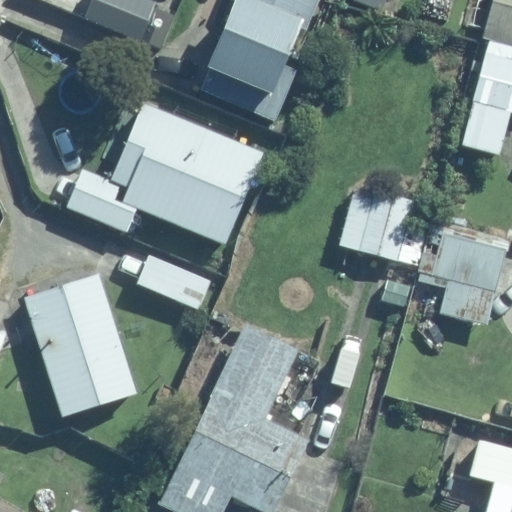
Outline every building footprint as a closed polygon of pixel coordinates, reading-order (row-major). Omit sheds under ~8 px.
[(127,0),(59,0),(117,24),(127,0)] [(321,0),(238,0),(204,89),(279,118),(299,66),(290,61),(305,24),(311,26),(321,0)] [(511,0),(487,0),(478,40),(511,47),(511,0)] [(511,47),(478,40),(455,147),(504,158),(511,122),(511,47)] [(266,148),(145,99),(141,111),(122,103),(100,157),(118,163),(112,175),(130,182),(125,198),(139,205),(229,242),(266,148)] [(121,182),(83,165),(68,204),(129,229),(139,205),(125,198),(116,196),(121,182)] [(347,189),(333,249),(397,264),(411,205),(347,189)] [(487,328),(505,252),(429,234),(418,283),(442,288),(435,316),(487,328)] [(214,276),(150,252),(139,279),(201,306),(214,276)] [(139,390),(99,271),(26,295),(64,414),(139,390)] [(297,348),(247,325),(163,510),(168,511),(223,511),(229,499),(257,511),(276,511),(308,442),(263,422),(297,348)] [(0,354),(8,330),(0,326),(0,354)] [(511,511),(511,448),(478,439),(467,481),(495,488),(489,511),(511,511)] [(0,484),(7,469),(0,465),(0,511),(36,511),(0,492),(0,484)]
